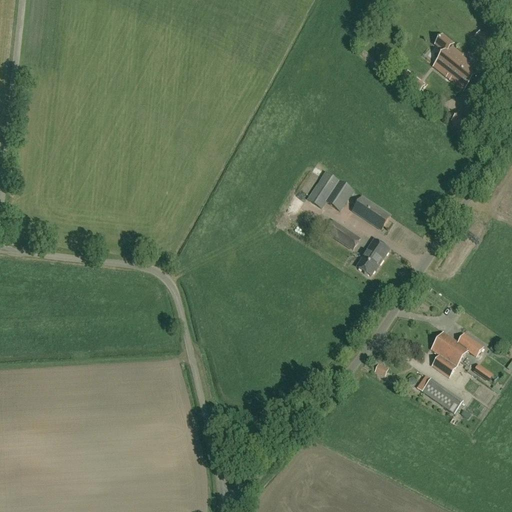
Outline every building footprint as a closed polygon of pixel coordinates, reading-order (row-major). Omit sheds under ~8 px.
[(486,50),(493,43),(483,32),(475,38),(486,50)] [(463,92),(480,71),(451,48),(453,45),(443,37),(436,47),(445,55),(434,69),(463,92)] [(424,86),(406,72),(400,80),(419,94),(424,86)] [(459,116),(452,123),(468,136),(474,128),(459,116)] [(322,211),(326,204),(340,214),(355,193),(340,183),(326,173),(307,201),(322,211)] [(381,232),(388,221),(391,218),(362,199),(353,213),(381,232)] [(353,252),(360,241),(334,223),(327,234),(353,252)] [(376,272),(389,252),(375,242),(362,260),(363,261),(358,269),(364,274),(364,275),(368,277),(369,277),(371,278),(375,271),(376,272)] [(432,352),(439,357),(432,368),(449,380),(468,353),(477,359),(483,350),(464,337),(458,345),(444,334),(432,352)] [(385,377),(388,370),(378,365),(375,372),(385,377)] [(463,404),(450,395),(441,407),(454,416),(463,404)]
